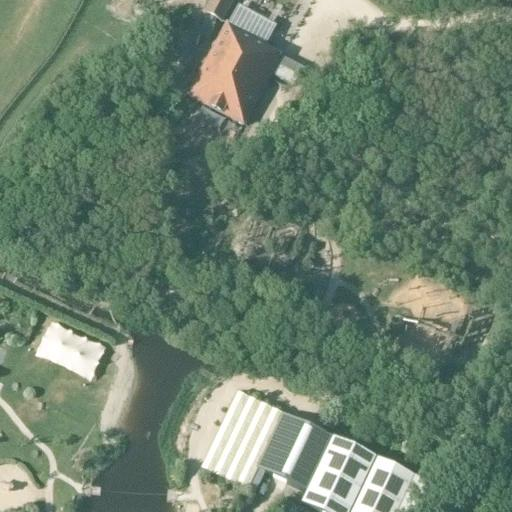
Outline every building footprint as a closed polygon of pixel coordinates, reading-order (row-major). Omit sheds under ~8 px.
[(210,0),(203,15),(222,25),(235,0),(210,0)] [(226,25),(186,99),(242,128),(271,77),(292,88),(301,71),(281,59),(266,49),(267,47),(265,46),(274,30),(238,10),(229,27),(226,25)] [(329,249),(304,238),(296,259),(320,271),(329,249)] [(236,394),(200,472),(248,494),(258,472),(283,418),(284,417),(236,394)] [(283,418),(258,472),(307,495),(332,441),(283,418)] [(375,462),(332,441),(307,495),(301,506),(313,511),(419,511),(430,489),(375,462)]
